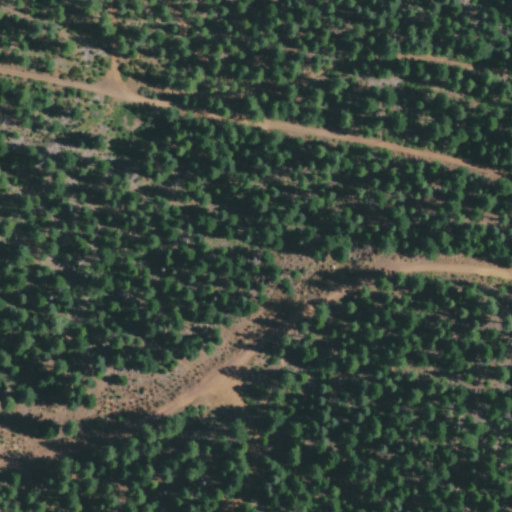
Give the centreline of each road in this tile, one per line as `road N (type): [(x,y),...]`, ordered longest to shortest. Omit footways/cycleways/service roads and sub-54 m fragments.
road 1 (track): [(0,467),(186,409),(263,342),(409,257),(486,257),(511,271)]
road 2 (track): [(511,118),(470,146),(433,149),(0,69)]
road 3 (track): [(230,511),(249,485),(253,460),(219,375),(55,165),(0,122)]
road 4 (track): [(164,0),(201,73),(294,97),(326,128)]
